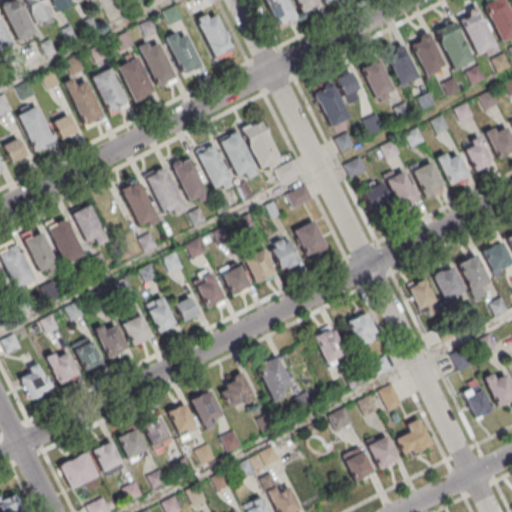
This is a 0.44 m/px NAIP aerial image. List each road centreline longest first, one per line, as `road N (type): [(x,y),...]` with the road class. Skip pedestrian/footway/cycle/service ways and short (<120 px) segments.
road 1 (residential): [(234,0),(490,511)]
road 2 (residential): [(511,193),(17,445)]
road 3 (residential): [(409,0),(0,210)]
road 4 (residential): [(511,455),(401,511)]
